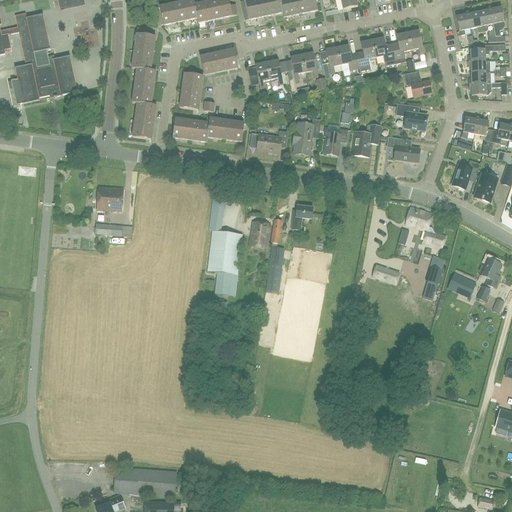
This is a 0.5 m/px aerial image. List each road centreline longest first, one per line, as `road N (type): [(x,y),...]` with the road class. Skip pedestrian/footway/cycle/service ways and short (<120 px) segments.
road 1 (residential): [(158,158),(176,51),(233,38),(247,47),(431,7)]
road 2 (unclassified): [(30,415),(53,145)]
road 3 (tertiary): [(425,193),(158,158)]
road 4 (residential): [(511,306),(462,478)]
road 5 (residential): [(104,151),(115,0)]
